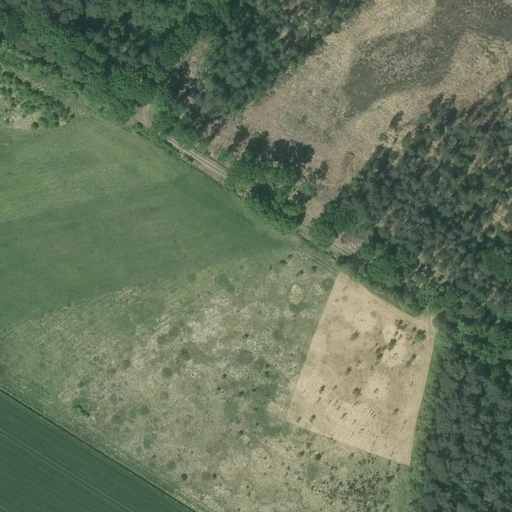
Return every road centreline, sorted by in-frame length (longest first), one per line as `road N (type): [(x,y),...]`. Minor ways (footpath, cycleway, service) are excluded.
road 1 (track): [(511,362),(0,31)]
road 2 (track): [(415,511),(452,324)]
road 3 (track): [(217,0),(138,119)]
